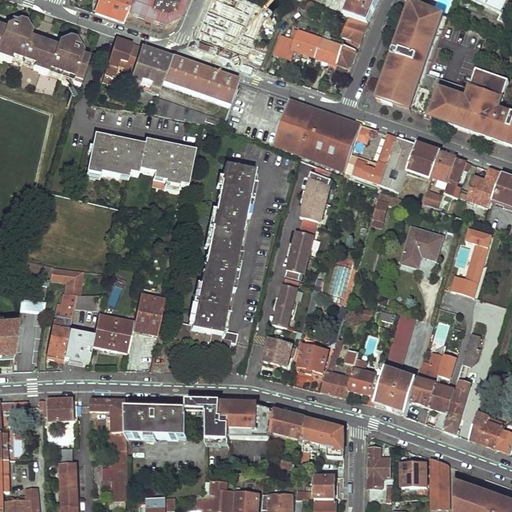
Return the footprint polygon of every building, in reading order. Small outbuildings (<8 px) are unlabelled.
[(130,8),(105,0),(99,0),(94,14),(124,24),(127,14),(130,8)] [(105,0),(130,8),(133,0),(105,0)] [(181,18),(188,0),(154,0),(154,2),(147,0),(133,0),(130,8),(127,14),(165,28),(181,18)] [(291,0),(302,4),(303,0),(351,0),(345,18),(351,20),(368,26),(373,13),(378,0),(291,0)] [(468,0),(509,18),(511,11),(510,10),(505,8),(508,0),(468,0)] [(449,19),(412,4),(395,51),(393,52),(392,53),(392,56),(393,57),(397,59),(394,69),(389,67),(377,102),(393,107),(394,105),(424,115),(423,118),(461,131),(511,149),(511,116),(500,112),(510,84),(482,74),(478,84),(474,82),(471,90),(429,75),(449,19)] [(218,8),(209,33),(247,46),(256,21),(218,8)] [(349,41),(346,49),(357,53),(362,40),(368,26),(351,20),(343,39),(349,41)] [(328,23),(324,35),(331,38),(335,26),(328,23)] [(0,60),(9,64),(11,59),(21,63),(20,68),(47,77),(48,73),(62,77),(71,81),(70,85),(77,88),(87,61),(76,57),(71,55),(72,51),(74,48),(72,43),(68,46),(66,49),(60,47),(59,51),(26,39),(28,36),(23,34),(24,29),(22,24),(17,28),(16,31),(14,35),(9,33),(0,29),(0,60)] [(297,32),(294,41),(319,50),(322,40),(301,32),(300,33),(297,32)] [(286,47),(282,59),(293,62),(296,53),(315,60),(319,50),(294,41),(289,40),(286,47)] [(319,50),(315,60),(324,63),(323,66),(329,68),(328,72),(335,75),(346,49),(331,43),(322,40),(319,50)] [(115,42),(100,84),(106,86),(109,79),(112,81),(116,67),(118,62),(125,64),(124,70),(122,75),(131,78),(140,50),(128,46),(115,42)] [(282,59),(286,47),(279,45),(275,57),(282,59)] [(335,75),(331,83),(335,84),(338,76),(347,79),(352,66),(357,53),(346,49),(335,75)] [(397,59),(393,57),(389,67),(394,69),(397,59)] [(11,59),(9,64),(20,68),(21,63),(11,59)] [(89,62),(87,61),(77,88),(79,89),(89,62)] [(171,61),(162,87),(228,110),(237,84),(204,73),(171,61)] [(116,67),(124,70),(125,64),(118,62),(116,67)] [(48,73),(47,77),(61,82),(62,77),(48,73)] [(155,105),(151,117),(193,126),(196,114),(157,101),(155,105)] [(273,149),(346,175),(352,158),(357,142),(360,134),(362,128),(289,102),(273,149)] [(196,114),(193,126),(221,132),(221,130),(224,124),(196,114)] [(362,128),(360,134),(370,138),(373,132),(362,128)] [(94,134),(85,176),(99,178),(100,174),(123,178),(124,172),(129,173),(138,175),(138,172),(153,175),(152,181),(166,184),(164,189),(178,192),(179,187),(187,188),(195,152),(144,141),(144,145),(94,134)] [(370,138),(360,134),(357,142),(367,145),(370,138)] [(359,160),(352,178),(380,188),(397,140),(388,137),(376,172),(367,169),(369,164),(359,160)] [(397,140),(380,188),(399,194),(406,174),(416,147),(407,143),(397,140)] [(429,151),(416,147),(406,174),(432,184),(434,180),(442,156),(429,151)] [(442,156),(434,180),(449,185),(457,161),(449,159),(442,156)] [(359,160),(352,158),(346,175),(352,178),(359,160)] [(457,161),(449,185),(445,197),(450,199),(458,201),(461,192),(457,190),(463,172),(468,173),(471,166),(457,161)] [(376,172),(378,167),(369,164),(367,169),(376,172)] [(176,323),(172,344),(180,346),(181,344),(195,347),(196,345),(217,349),(216,352),(226,354),(228,344),(234,345),(235,336),(220,333),(253,173),(223,167),(191,326),(176,323)] [(325,189),(330,176),(315,171),(311,184),(309,183),(305,197),(302,208),(299,221),(302,222),(298,236),(295,236),(292,249),(289,261),(285,274),(286,274),(282,288),(278,302),(275,314),(272,328),(286,331),(289,317),(292,306),(299,277),(300,278),(304,264),(308,253),(316,226),(317,226),(322,213),(325,202),(329,191),(325,189)] [(497,188),(492,203),(511,210),(511,180),(501,177),(497,188)] [(476,181),(468,203),(489,211),(492,203),(497,188),(476,181)] [(381,194),(373,220),(384,224),(389,208),(401,212),(404,202),(381,194)] [(428,194),(424,205),(440,210),(444,200),(428,194)] [(446,212),(450,199),(445,197),(444,200),(440,210),(446,212)] [(373,220),(371,225),(383,229),(384,224),(373,220)] [(413,227),(402,262),(419,267),(422,256),(436,260),(443,236),(413,227)] [(456,277),(451,292),(472,298),(491,237),(470,230),(466,242),(475,245),(465,280),(456,277)] [(48,281),(51,269),(19,262),(17,270),(19,270),(18,271),(17,273),(16,275),(17,278),(18,280),(19,281),(22,282),(25,282),(28,280),(29,277),(48,281)] [(51,269),(48,281),(63,283),(74,283),(75,283),(77,272),(51,269)] [(317,279),(310,299),(315,300),(321,280),(317,279)] [(74,283),(63,283),(61,294),(72,296),(74,283)] [(72,296),(61,294),(57,317),(55,317),(53,323),(51,323),(46,357),(63,360),(67,333),(71,307),(72,296)] [(100,296),(72,296),(71,307),(97,310),(100,296)] [(133,324),(131,333),(156,338),(163,302),(139,297),(133,324)] [(310,299),(302,327),(307,329),(315,300),(310,299)] [(33,303),(20,301),(19,303),(19,305),(25,306),(24,312),(18,311),(18,314),(31,316),(42,318),(43,304),(33,303)] [(340,307),(328,346),(333,348),(336,339),(345,309),(340,307)] [(368,322),(371,312),(361,309),(358,319),(368,322)] [(393,315),(381,312),(379,321),(392,325),(394,321),(392,320),(393,315)] [(415,319),(402,315),(388,366),(401,370),(415,319)] [(92,338),(90,347),(126,355),(131,333),(133,324),(96,316),(92,338)] [(0,355),(13,355),(16,327),(0,328),(0,323),(0,355)] [(67,333),(63,360),(87,364),(90,347),(92,338),(67,333)] [(482,338),(473,336),(469,351),(477,354),(482,338)] [(325,372),(319,393),(332,396),(345,400),(347,392),(357,360),(358,354),(348,351),(344,363),(349,364),(345,377),(332,374),(342,341),(336,339),(333,348),(326,372),(325,372)] [(269,341),(263,363),(285,368),(290,346),(269,341)] [(302,346),(297,367),(321,373),(326,353),(302,346)] [(467,358),(461,377),(467,379),(470,368),(474,369),(478,354),(477,354),(469,351),(468,354),(467,358)] [(423,363),(411,404),(428,409),(444,358),(432,354),(429,365),(423,363)] [(444,358),(428,409),(449,416),(459,383),(461,377),(467,358),(460,356),(458,362),(444,358)] [(357,360),(347,392),(369,398),(367,405),(374,407),(374,404),(380,387),(373,384),(375,378),(363,374),(367,362),(357,360)] [(380,387),(374,404),(406,414),(417,381),(386,371),(383,380),(380,387)] [(375,378),(373,384),(380,387),(383,380),(375,378)] [(449,416),(444,432),(456,436),(471,387),(459,383),(449,416)] [(63,401),(43,402),(43,411),(44,419),(49,419),(49,423),(75,422),(74,401),(63,401)] [(91,401),(90,412),(112,413),(112,420),(107,420),(108,453),(113,452),(114,504),(129,504),(127,440),(127,412),(127,402),(108,401),(91,401)] [(0,434),(2,434),(0,411),(15,410),(15,413),(28,411),(27,403),(16,403),(0,404),(0,434)] [(188,419),(221,421),(222,404),(204,404),(187,404),(187,413),(188,419)] [(221,421),(231,421),(231,439),(271,440),(272,431),(275,413),(250,406),(243,405),(232,405),(222,404),(221,421)] [(187,413),(127,412),(127,440),(188,441),(188,419),(187,413)] [(275,413),(272,431),(297,436),(297,446),(303,447),(305,421),(291,417),(275,413)] [(477,413),(468,441),(482,446),(504,454),(509,456),(511,448),(511,435),(503,432),(503,429),(489,424),(491,418),(477,413)] [(305,421),(303,447),(305,448),(306,443),(328,449),(328,460),(344,460),(344,456),(345,432),(341,430),(323,425),(305,421)] [(227,433),(217,433),(217,444),(225,444),(225,439),(227,438),(227,433)] [(0,461),(9,461),(7,438),(4,436),(2,436),(2,434),(0,434),(0,461)] [(48,437),(49,445),(57,444),(56,436),(48,437)] [(78,511),(77,490),(67,491),(67,485),(77,484),(76,466),(72,466),(72,450),(59,451),(61,511),(78,511)] [(369,450),(368,490),(373,490),(383,490),(383,479),(390,479),(391,461),(381,461),(381,450),(369,450)] [(299,479),(306,479),(308,454),(302,453),(299,479)] [(449,511),(449,466),(442,464),(431,460),(430,511),(449,511)] [(9,461),(0,461),(0,511),(5,511),(5,504),(5,501),(7,501),(7,493),(12,493),(10,461),(9,461)] [(293,463),(282,461),(281,468),(291,471),(293,463)] [(402,466),(401,489),(426,490),(426,466),(402,466)] [(336,480),(314,479),(315,503),(336,503),(336,480)] [(482,494),(455,484),(455,491),(463,491),(481,497),(482,494)] [(201,511),(202,511),(206,511),(232,511),(235,494),(228,493),(228,486),(212,485),(212,492),(213,492),(212,501),(199,499),(197,511),(201,511)] [(503,502),(482,494),(481,497),(463,491),(455,491),(455,511),(511,511),(511,508),(511,509),(501,506),(503,502)] [(5,511),(40,511),(40,492),(29,493),(29,503),(5,504),(5,511)] [(297,503),(304,503),(310,503),(310,495),(298,494),(297,503)] [(237,495),(234,511),(258,511),(259,497),(237,495)] [(262,511),(292,511),(293,496),(264,496),(262,511)] [(148,511),(175,511),(175,500),(148,501),(148,511)] [(295,511),(303,511),(304,503),(297,503),(295,511)]
